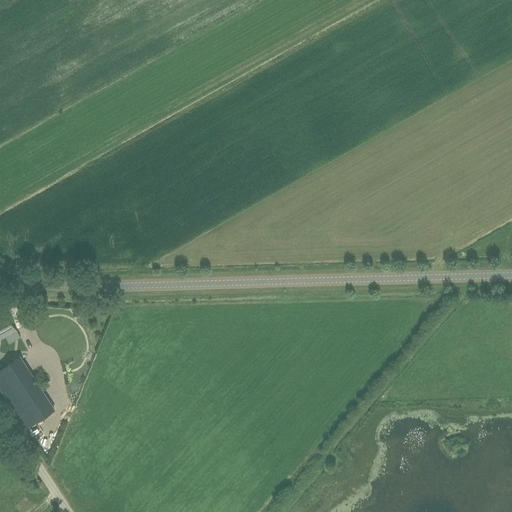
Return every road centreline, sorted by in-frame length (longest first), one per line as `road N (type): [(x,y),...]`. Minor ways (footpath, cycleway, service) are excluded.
road 1 (tertiary): [(511,275),(100,286),(0,272)]
road 2 (unclassified): [(69,511),(0,406)]
